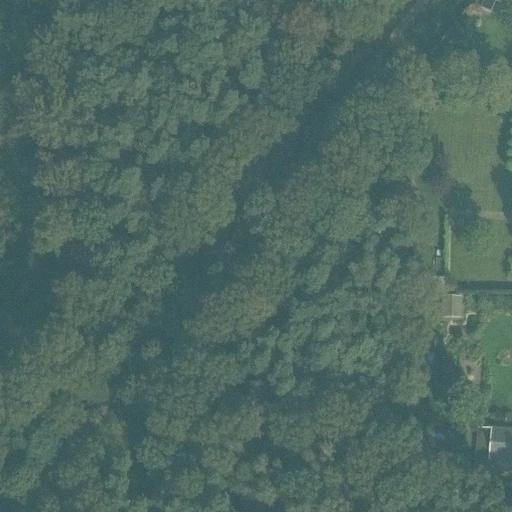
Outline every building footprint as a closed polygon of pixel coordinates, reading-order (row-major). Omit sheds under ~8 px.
[(485,1),(481,10),(490,14),(494,5),(485,1)] [(423,168),(424,147),(411,146),(410,167),(423,168)] [(442,298),(441,321),(462,321),(462,298),(442,298)] [(425,380),(428,322),(412,321),(409,380),(425,380)] [(511,476),(511,433),(479,431),(476,460),(474,473),(511,476)]
